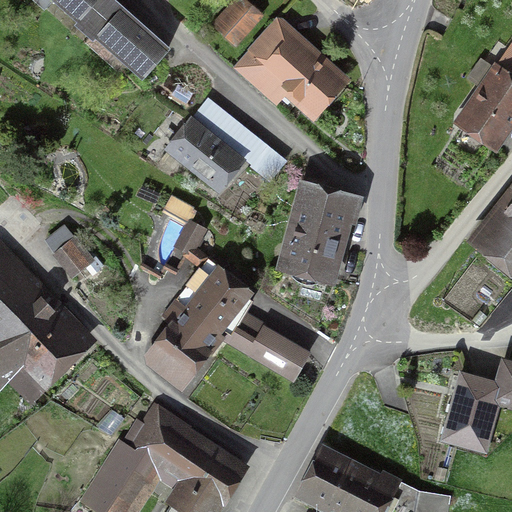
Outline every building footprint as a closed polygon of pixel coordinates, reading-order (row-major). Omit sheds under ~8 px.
[(57,0),(79,20),(96,0),(57,0)] [(235,40),(257,15),(240,0),(233,0),(226,9),(231,14),(220,27),(235,40)] [(121,10),(98,36),(144,77),(167,51),(121,10)] [(315,111),(341,83),(274,23),(235,68),(271,100),(285,84),(315,111)] [(495,143),(511,118),(511,48),(462,120),(495,143)] [(208,101),(193,119),(241,157),(270,179),(285,161),(208,101)] [(193,119),(168,151),(211,187),(215,182),(219,185),(241,157),(193,119)] [(354,224),(360,201),(307,186),(286,266),(327,277),(343,221),(354,224)] [(185,255),(202,267),(175,300),(216,334),(224,339),(243,314),(252,300),(247,295),(249,291),(194,248),(204,230),(190,222),(197,211),(172,196),(165,208),(190,223),(178,245),(188,251),(185,255)] [(511,203),(507,210),(500,205),(477,235),(511,263),(511,203)] [(75,238),(55,254),(73,276),(92,261),(75,238)] [(0,388),(8,380),(23,395),(78,340),(75,337),(84,329),(60,304),(51,312),(21,281),(23,279),(0,254),(0,388)] [(179,381),(216,334),(175,300),(163,316),(171,322),(162,333),(166,337),(149,359),(179,381)] [(308,353),(243,314),(224,339),(292,379),(308,353)] [(501,385),(462,374),(444,438),(465,444),(466,438),(486,443),(502,387),(511,389),(511,364),(507,363),(501,385)] [(209,511),(236,470),(149,412),(124,450),(119,447),(106,467),(109,469),(87,504),(99,511),(125,511),(146,479),(153,484),(163,469),(186,483),(167,511),(209,511)] [(344,511),(381,511),(384,509),(390,511),(414,511),(419,491),(383,472),(380,477),(328,450),(303,498),(330,511),(343,511),(344,511)] [(414,511),(447,511),(450,496),(419,491),(414,511)]
